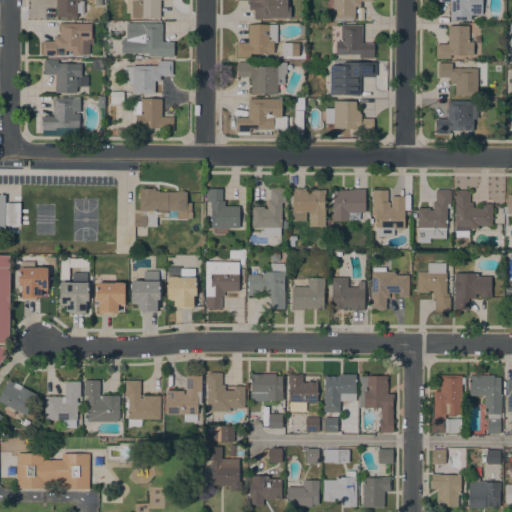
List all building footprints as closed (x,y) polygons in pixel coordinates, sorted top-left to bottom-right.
[(56,0),(84,0),(84,13),(77,13),(77,18),(56,17),(56,0)] [(126,0),(160,0),(160,18),(131,17),(131,11),(126,11),(126,0)] [(254,18),(254,10),(248,10),(248,0),(287,0),(287,6),(290,6),(290,17),(254,18)] [(360,0),(360,6),(355,6),(355,19),(333,19),(333,8),(326,8),(326,0),(360,0)] [(450,1),(438,1),(438,0),(481,0),(481,14),(471,14),(471,20),(450,20),(450,1)] [(91,23),(91,37),(93,37),(93,44),(89,44),(89,54),(82,54),(82,55),(72,55),(72,50),(66,50),(66,55),(56,55),(42,55),(42,40),(54,41),(54,35),(59,35),(59,23),(91,23)] [(162,23),(162,42),(174,42),(173,56),(148,56),(148,53),(121,53),(121,39),(126,39),(126,23),(162,23)] [(248,24),(277,24),(277,42),(274,42),(274,54),(250,53),(250,57),(236,56),(236,42),(248,42),(248,24)] [(361,43),(374,43),(373,57),(355,57),(356,54),(336,54),(336,41),(341,41),(341,24),(362,25),(361,43)] [(448,25),(469,25),(469,41),(473,41),(473,55),(450,55),(450,58),(436,58),(436,43),(447,44),(448,25)] [(81,77),(77,77),(76,92),(55,92),(55,74),(44,74),(44,59),(58,59),(58,64),(74,64),(74,63),(81,63),(81,75),(81,77)] [(103,59),(103,69),(92,69),(92,59),(103,59)] [(157,65),(157,60),(172,60),(172,75),(160,75),(160,80),(154,80),(154,93),(132,93),(132,83),(123,83),(123,66),(132,65),(157,65)] [(286,74),(284,74),(284,84),(277,84),(277,94),(251,94),(251,81),(250,81),(250,76),(238,76),(238,61),(252,62),(252,66),(275,66),(275,62),(286,62),(286,74)] [(330,65),(342,66),(342,62),(375,62),(375,76),(360,76),(360,95),(330,94),(330,65)] [(477,95),(455,95),(455,82),(450,82),(450,77),(438,77),(438,62),(451,62),(451,68),(477,68),(477,95)] [(123,91),(123,103),(110,103),(110,91),(123,91)] [(75,113),(79,113),(79,127),(56,127),(56,130),(42,131),(41,116),(53,116),(53,97),(79,97),(79,112),(75,112),(75,113)] [(140,98),(162,98),(161,117),(173,117),(173,131),(159,131),(159,128),(136,128),(136,115),(131,115),(131,100),(140,100),(140,98)] [(304,107),(295,107),(295,98),(304,98),(304,107)] [(286,116),(286,129),(250,129),(250,134),(238,134),(238,132),(236,132),(236,117),(248,117),(248,99),(281,99),(281,116),(286,116)] [(356,101),(356,109),(359,109),(359,113),(361,113),(361,118),(374,118),(373,133),(359,133),(359,128),(334,128),(334,123),(324,123),(325,108),(333,108),(334,100),(356,101)] [(447,100),(477,100),(477,118),(473,118),(472,130),(449,130),(449,133),(435,133),(435,118),(447,119),(447,100)] [(303,134),(295,133),(295,110),(303,110),(303,134)] [(190,202),(190,209),(186,209),(186,211),(191,211),(191,218),(176,218),(176,210),(168,210),(168,216),(156,216),(156,226),(134,226),(134,213),(140,213),(140,187),(143,187),(143,189),(152,189),(152,187),(155,187),(155,190),(159,190),(159,191),(178,191),(178,190),(184,190),(184,191),(186,191),(187,202),(190,202)] [(211,208),(210,208),(210,202),(206,202),(206,188),(222,188),(222,200),(224,200),(224,206),(239,206),(239,228),(211,227),(211,208)] [(280,227),(280,234),(263,234),(263,227),(252,227),(252,206),(264,206),(264,208),(267,208),(267,200),(270,200),(270,188),(285,188),(285,202),(281,202),(281,227),(280,227)] [(293,188),(306,188),(306,191),(312,191),(312,189),(325,189),(325,193),(324,193),(324,210),(325,210),(325,221),(309,221),(309,212),(292,212),(293,188)] [(348,212),(348,221),(332,220),(332,211),(333,211),(333,189),(352,190),(352,188),(365,189),(365,212),(348,212)] [(372,189),(387,190),(387,202),(389,202),(389,196),(406,196),(406,210),(404,210),(404,229),(394,229),(393,236),(376,236),(376,216),(372,216),(372,189)] [(429,238),(429,242),(417,242),(418,208),(420,208),(420,207),(430,208),(430,209),(433,209),(433,201),(435,201),(436,189),(448,189),(448,190),(451,190),(450,204),(449,203),(449,207),(447,207),(447,228),(446,228),(446,238),(429,238)] [(455,190),(458,190),(458,189),(466,189),(466,190),(469,190),(469,202),(472,202),(472,207),(481,207),(481,204),(484,204),(484,203),(489,203),(489,204),(492,204),(492,225),(478,225),(478,229),(469,228),(469,237),(455,237),(455,230),(454,230),(455,190)] [(20,202),(20,225),(5,225),(5,202),(20,202)] [(239,250),(239,248),(245,248),(245,250),(245,258),(229,258),(229,250),(239,250)] [(0,253),(9,254),(9,336),(6,336),(6,342),(0,342),(0,253)] [(21,267),(21,261),(34,262),(34,267),(38,267),(38,266),(45,266),(45,267),(47,267),(47,289),(46,289),(46,290),(41,290),(41,296),(37,296),(37,298),(21,298),(21,285),(18,285),(19,277),(19,267),(21,267)] [(205,261),(239,261),(238,291),(224,291),(224,296),(220,296),(220,297),(221,297),(221,308),(205,308),(206,296),(205,296),(205,261)] [(417,271),(427,271),(427,262),(445,262),(445,271),(446,271),(446,293),(448,293),(448,296),(450,296),(450,311),(434,311),(434,299),(432,299),(432,290),(429,290),(429,292),(419,292),(417,292),(417,271)] [(256,268),(256,274),(260,274),(260,271),(270,271),(270,263),(285,263),(285,275),(284,275),(284,286),(285,286),(285,287),(285,290),(284,290),(284,291),(284,292),(285,292),(285,294),(284,294),(284,308),(270,308),(270,297),(268,297),(268,296),(263,296),(263,291),(257,291),(257,294),(254,294),(254,296),(251,296),(251,294),(247,294),(247,274),(249,274),(249,267),(256,268)] [(408,296),(406,296),(406,297),(401,297),(398,297),(398,293),(389,293),(389,297),(386,297),(385,309),(383,309),(383,310),(373,310),(373,309),(371,309),(371,290),(370,290),(370,286),(371,286),(371,271),(372,271),(372,267),(386,267),(386,270),(396,271),(396,274),(408,274),(408,296)] [(159,270),(158,282),(161,282),(161,292),(159,292),(159,299),(157,299),(157,312),(141,312),(141,310),(137,310),(137,304),(133,304),(133,303),(131,303),(131,281),(134,281),(134,280),(141,280),(141,281),(143,281),(143,270),(159,270)] [(87,272),(86,282),(88,282),(87,284),(88,284),(88,300),(85,300),(85,313),(70,313),(71,311),(66,311),(66,305),(61,305),(61,304),(59,304),(59,282),(62,282),(62,281),(70,282),(72,282),(72,272),(87,272)] [(478,273),(478,276),(490,276),(490,292),(491,292),(491,297),(481,297),(481,293),(475,293),(475,297),(468,297),(468,310),(454,310),(454,292),(454,278),(454,272),(478,273)] [(170,276),(177,276),(177,277),(195,277),(195,278),(203,279),(202,295),(193,295),(193,308),(177,308),(177,305),(168,305),(168,299),(167,299),(167,277),(170,277),(170,276)] [(308,286),(308,277),(324,277),(324,287),(323,287),(323,308),(304,308),(304,309),(291,309),(291,286),(308,286)] [(364,310),(350,310),(350,307),(344,307),(344,308),(332,308),(332,288),(331,288),(331,277),(347,277),(347,287),(358,287),(358,280),(364,280),(364,310)] [(115,282),(115,281),(122,282),(124,282),(124,305),(123,304),(123,306),(118,306),(118,311),(114,311),(114,313),(98,313),(98,300),(95,300),(95,292),(96,292),(96,282),(115,282)] [(209,372),(219,372),(219,373),(222,373),(221,384),(225,384),(225,386),(244,386),(244,408),(231,408),(231,411),(206,411),(207,373),(209,373),(209,372)] [(250,373),(275,373),(275,376),(281,376),(281,392),(282,392),(282,400),(267,399),(266,400),(250,400),(250,373)] [(289,384),(287,384),(287,374),(302,374),(302,382),(307,382),(307,380),(317,380),(317,402),(289,402),(289,384)] [(323,411),(323,391),(324,391),(324,375),(339,375),(339,374),(355,374),(355,400),(339,400),(339,412),(323,411)] [(201,404),(197,403),(197,421),(184,421),(184,414),(165,414),(166,390),(184,390),(183,394),(185,394),(186,375),(201,375),(201,404)] [(359,376),(367,376),(367,375),(387,375),(387,393),(394,393),(393,401),(392,401),(392,417),(393,417),(393,432),(379,432),(379,417),(381,417),(381,412),(380,412),(380,407),(367,407),(367,408),(364,408),(364,407),(358,407),(359,376)] [(445,418),(445,432),(430,432),(431,418),(433,418),(433,391),(440,391),(440,375),(462,375),(462,377),(465,377),(465,384),(462,384),(461,414),(454,414),(454,416),(448,416),(448,414),(444,414),(444,418),(445,418)] [(469,375),(494,375),(494,377),(500,377),(500,394),(501,394),(501,414),(499,414),(499,418),(500,418),(500,433),(487,433),(487,418),(487,414),(484,414),(484,395),(469,395),(469,375)] [(0,401),(0,394),(8,379),(14,382),(22,385),(21,386),(36,394),(25,415),(0,401)] [(99,398),(102,398),(102,395),(119,395),(119,413),(118,413),(118,421),(87,421),(87,396),(84,396),(84,379),(100,380),(99,398)] [(125,380),(140,380),(140,395),(160,395),(160,419),(141,419),(141,424),(139,426),(138,426),(133,425),(131,426),(130,426),(129,427),(128,426),(128,407),(125,407),(125,402),(128,402),(128,396),(125,396),(125,380)] [(45,396),(64,396),(64,381),(80,381),(80,397),(77,397),(77,402),(80,402),(80,410),(76,410),(76,419),(76,427),(62,427),(62,420),(44,420),(45,396)] [(282,413),(282,428),(268,428),(268,413),(282,413)] [(319,417),(318,431),(305,431),(305,417),(319,417)] [(324,431),(324,417),(337,417),(337,432),(324,431)] [(459,419),(459,431),(447,431),(447,418),(459,419)] [(234,441),(220,441),(220,427),(234,427),(234,441)] [(231,444),(237,445),(237,447),(244,448),(243,456),(236,454),(235,456),(229,455),(231,444)] [(221,458),(229,458),(229,456),(233,456),(233,458),(238,458),(238,481),(244,481),(244,490),(230,490),(230,485),(211,485),(211,465),(210,465),(211,460),(205,460),(205,446),(221,446),(221,458)] [(281,448),(281,463),(268,462),(268,447),(281,448)] [(304,462),(305,448),(318,448),(318,463),(304,462)] [(393,449),(393,463),(379,463),(379,448),(393,449)] [(349,449),(348,462),(323,462),(324,449),(349,449)] [(445,449),(445,464),(431,464),(431,449),(445,449)] [(486,464),(486,449),(499,449),(500,464),(486,464)] [(89,488),(61,488),(61,482),(44,482),(44,488),(16,488),(16,453),(44,453),(44,459),(61,459),(61,453),(89,453),(89,488)] [(323,479),(335,479),(335,470),(355,470),(355,477),(355,507),(341,506),(341,500),(338,500),(338,498),(333,498),(333,501),(325,501),(325,500),(322,500),(323,479)] [(460,494),(457,494),(457,506),(437,506),(437,500),(436,489),(430,489),(430,481),(431,481),(431,473),(440,473),(440,474),(460,474),(460,494)] [(269,475),(269,478),(281,478),(281,499),(263,499),(263,505),(255,505),(255,504),(248,504),(248,494),(249,494),(249,479),(249,475),(269,475)] [(384,507),(362,507),(362,477),(378,477),(378,476),(390,476),(390,491),(384,491),(384,507)] [(302,486),(302,479),(319,480),(318,488),(318,487),(318,504),(311,504),(311,506),(286,506),(287,486),(302,486)] [(468,481),(485,481),(485,482),(500,482),(500,490),(499,490),(499,506),(485,506),(485,508),(468,508),(468,481)]
